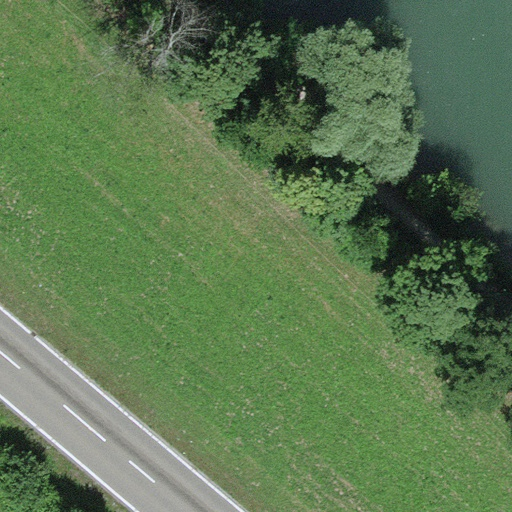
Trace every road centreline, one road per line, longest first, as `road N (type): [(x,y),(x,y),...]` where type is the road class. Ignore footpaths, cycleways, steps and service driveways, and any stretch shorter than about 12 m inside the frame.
road 1 (track): [(511,326),(148,0)]
road 2 (primary): [(0,359),(180,511)]
